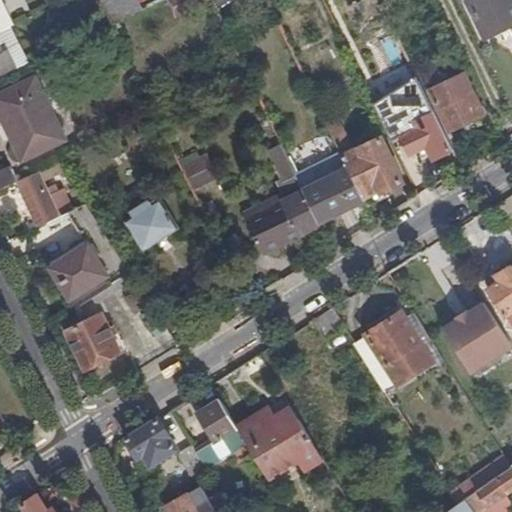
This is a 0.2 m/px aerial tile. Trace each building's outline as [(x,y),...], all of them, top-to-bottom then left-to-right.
[(121,23),(144,12),(138,0),(102,0),(115,25),(115,26),(121,23)] [(210,2),(209,0),(181,0),(174,3),(181,16),(210,2)] [(390,1),(383,4),(390,19),(407,12),(401,0),(392,4),(390,1)] [(511,0),(474,0),(469,3),(487,39),(511,27),(511,0)] [(0,79),(30,65),(12,29),(4,33),(0,34),(0,79)] [(24,140),(17,144),(24,161),(71,139),(41,77),(0,96),(0,108),(3,116),(12,113),(24,140)] [(486,117),(467,78),(433,93),(452,133),(486,117)] [(3,116),(17,144),(24,140),(12,113),(3,116)] [(436,161),(455,153),(436,114),(417,122),(419,126),(414,129),(415,132),(404,137),(413,156),(429,148),(436,161)] [(343,156),(364,201),(381,193),(383,197),(405,186),(383,141),(355,153),(340,121),(329,126),(343,156)] [(286,185),(299,179),(299,177),(284,146),(270,153),(286,185)] [(322,226),(366,204),(364,201),(343,156),(299,177),(299,179),(303,187),(322,226)] [(222,181),(210,157),(187,168),(198,192),(222,181)] [(67,171),(62,163),(52,168),(56,176),(67,171)] [(0,175),(0,193),(21,184),(13,169),(0,175)] [(21,184),(42,229),(62,220),(41,174),(21,184)] [(268,252),(322,226),(303,187),(284,197),(287,203),(252,220),(268,252)] [(249,214),(252,220),(287,203),(284,197),(249,214)] [(147,252),(183,229),(164,200),(155,206),(152,202),(134,213),(136,218),(127,224),(140,243),(146,251),(147,252)] [(109,277),(115,286),(133,274),(90,206),(70,216),(90,248),(80,254),(78,250),(73,253),(76,257),(56,270),(75,299),(109,277)] [(146,251),(140,243),(134,247),(139,255),(146,251)] [(511,270),(488,286),(511,323),(511,270)] [(115,286),(94,300),(97,304),(137,280),(133,274),(115,286)] [(511,352),(511,341),(488,305),(472,316),(470,314),(460,320),(461,323),(447,332),(475,377),(511,352)] [(161,338),(171,331),(157,310),(146,317),(161,338)] [(390,394),(445,360),(415,313),(406,318),(403,315),(369,335),(369,338),(358,345),(390,394)] [(122,355),(104,317),(69,334),(87,372),(122,355)] [(238,429),(212,388),(204,393),(209,401),(208,402),(212,408),(201,414),(218,442),(199,453),(209,470),(235,454),(248,445),(238,429)] [(278,418),(293,409),(288,400),(272,409),(278,418)] [(306,474),(326,461),(293,409),(278,418),(272,409),(238,429),(248,445),(254,454),(270,482),(300,464),(306,474)] [(161,420),(127,441),(139,459),(146,455),(153,467),(179,451),(161,420)] [(241,463),(254,454),(248,445),(235,454),(241,463)] [(181,457),(195,480),(209,470),(199,453),(194,446),(182,454),(181,457)] [(462,505),(469,500),(511,470),(511,463),(508,458),(454,493),(462,505)] [(511,470),(469,500),(477,511),(484,511),(511,493),(511,470)] [(220,511),(204,487),(168,508),(171,511),(220,511)] [(54,511),(49,511),(41,499),(24,510),(25,511),(57,511),(56,511),(54,511)] [(477,511),(469,500),(462,505),(451,511),(477,511)]
